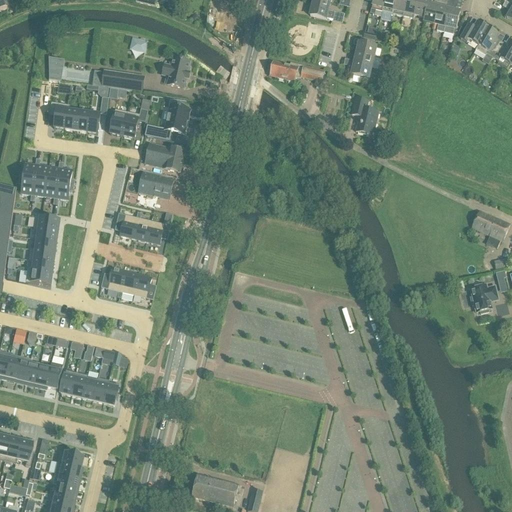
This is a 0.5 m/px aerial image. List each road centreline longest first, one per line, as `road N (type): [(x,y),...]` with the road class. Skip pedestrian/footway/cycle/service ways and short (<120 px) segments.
road 1 (secondary): [(141,511),(266,0)]
road 2 (residential): [(89,249),(110,163),(100,151),(37,146),(45,87)]
road 3 (residential): [(140,350),(0,319)]
